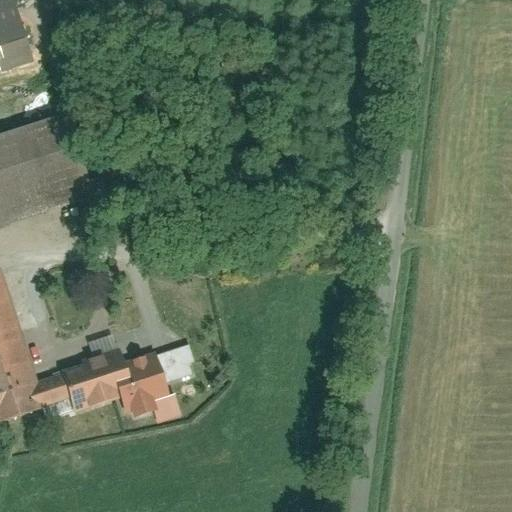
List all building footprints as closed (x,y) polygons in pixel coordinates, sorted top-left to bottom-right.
[(12,0),(0,0),(0,73),(32,63),(12,0)] [(72,111),(0,134),(0,224),(99,192),(72,111)] [(0,420),(46,406),(38,381),(2,265),(0,265),(0,420)] [(165,382),(197,372),(188,344),(156,354),(165,382)] [(159,422),(184,414),(177,392),(169,395),(165,382),(156,354),(122,365),(119,355),(105,360),(103,356),(89,360),(90,364),(60,374),(68,399),(73,412),(120,397),(126,416),(154,407),(159,422)] [(68,399),(60,374),(38,381),(46,406),(68,399)]
